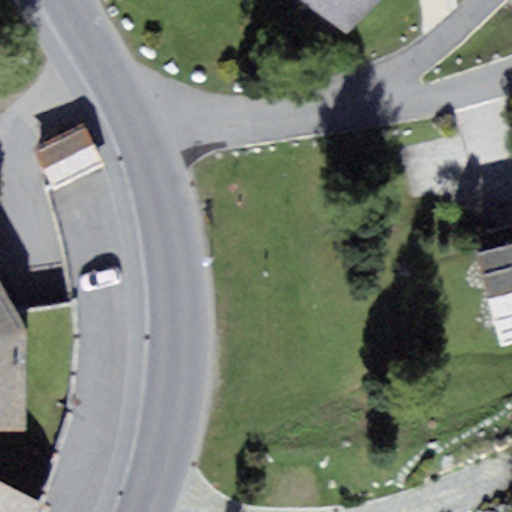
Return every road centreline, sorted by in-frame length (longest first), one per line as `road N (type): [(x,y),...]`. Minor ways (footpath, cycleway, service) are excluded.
road 1 (residential): [(140,134),(173,237),(181,319),(174,411),(144,511)]
road 2 (residential): [(140,134),(342,114),(511,76)]
road 3 (residential): [(65,0),(140,134)]
